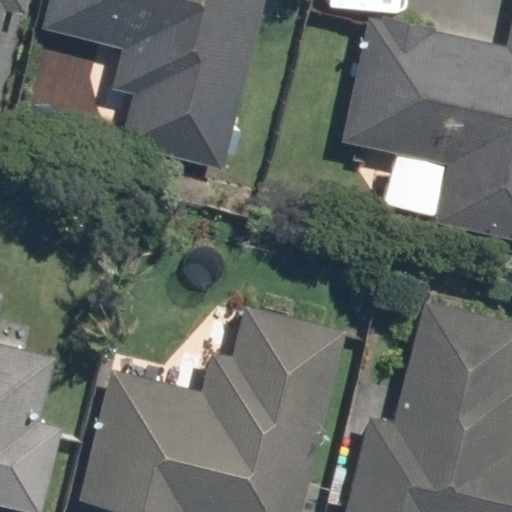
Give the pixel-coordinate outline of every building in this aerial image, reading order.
[(0,0),(0,10),(12,13),(14,0),(0,0)] [(105,147),(207,171),(248,0),(32,0),(25,28),(101,46),(91,85),(119,92),(105,147)] [(511,0),(499,0),(492,40),(352,14),(327,144),(432,164),(421,222),(511,238),(511,0)] [(511,511),(511,439),(505,438),(511,408),(511,368),(502,366),(511,325),(511,319),(410,295),(380,415),(353,409),(327,511),(511,511)] [(283,511),(327,324),(226,300),(215,348),(196,343),(187,382),(93,361),(59,506),(85,511),(283,511)] [(0,509),(12,511),(30,511),(51,420),(25,414),(39,351),(0,341),(0,509)]
